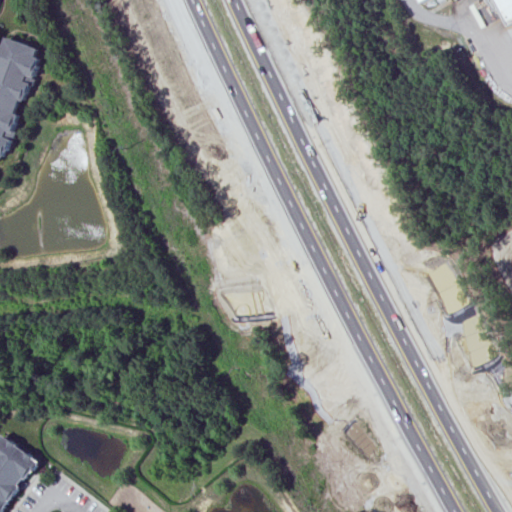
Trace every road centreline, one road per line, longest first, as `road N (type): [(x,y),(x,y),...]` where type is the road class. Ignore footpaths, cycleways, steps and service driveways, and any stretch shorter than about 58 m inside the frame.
road 1 (motorway): [(502,511),(344,224)]
road 2 (motorway): [(305,236),(452,511)]
road 3 (motorway): [(189,0),(305,236)]
road 4 (motorway): [(344,224),(236,0)]
